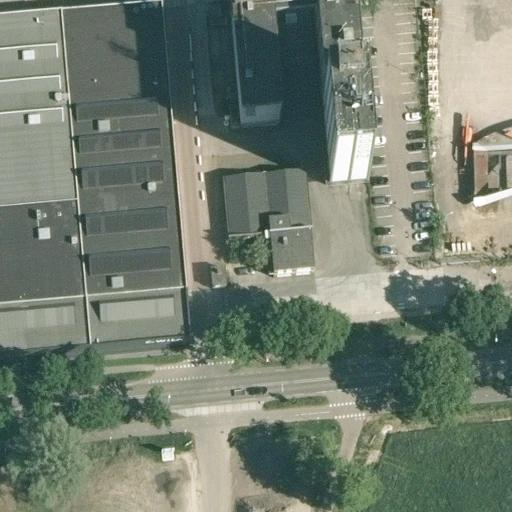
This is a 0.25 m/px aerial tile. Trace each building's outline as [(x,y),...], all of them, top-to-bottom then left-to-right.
[(249,0),(229,2),(240,129),(278,126),(266,0),(249,0)] [(0,361),(172,346),(190,345),(186,296),(160,8),(160,9),(161,25),(62,33),(60,17),(59,17),(0,22),(0,361)] [(312,12),(329,187),(369,183),(352,8),(312,12)] [(270,239),(274,278),(313,274),(304,174),(225,181),(231,242),(270,239)] [(210,271),(212,289),(225,288),(224,270),(210,271)]
